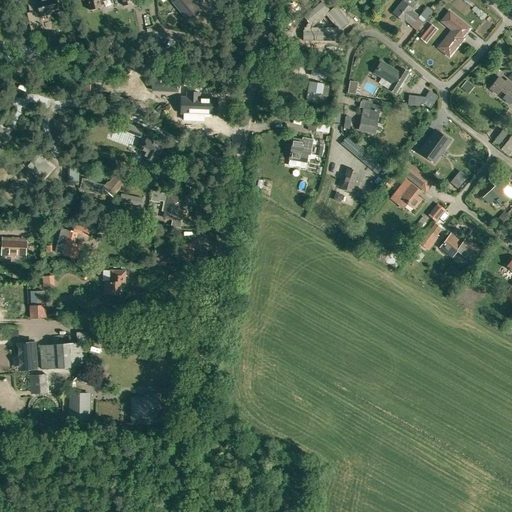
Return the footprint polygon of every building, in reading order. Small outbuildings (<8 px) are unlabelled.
[(44,15),(46,15),(45,14),(59,10),(55,0),(42,0),(28,4),(31,14),(28,15),(33,31),(42,29),(39,17),(40,17),(41,20),(42,20),(41,15),(44,14),(44,15)] [(121,0),(122,5),(141,1),(141,0),(86,0),(89,9),(102,6),(100,0),(121,0)] [(191,21),(202,12),(194,3),(197,0),(176,0),(175,2),(191,21)] [(415,1),(413,0),(403,0),(403,1),(402,0),(393,12),(403,21),(404,19),(411,25),(419,16),(412,10),(413,9),(411,7),(415,1)] [(304,32),(304,33),(306,33),(306,41),(304,41),(304,42),(343,43),(343,41),(341,41),(341,33),(343,33),(343,32),(343,30),(343,31),(344,30),(343,29),(346,26),(349,24),(350,25),(351,24),(336,7),(331,12),(329,11),(323,3),(304,19),(305,20),(306,19),(311,24),(309,25),(307,27),(307,29),(307,32),(305,32),(304,32)] [(428,15),(424,11),(419,17),(423,21),(428,15)] [(453,30),(439,48),(450,57),(464,39),(462,38),(470,29),(450,12),(442,21),(453,30)] [(431,36),(436,29),(431,25),(426,32),(431,36)] [(98,53),(106,51),(103,41),(96,43),(96,45),(97,49),(98,53)] [(400,72),(382,60),(374,73),(382,78),(379,83),(395,93),(408,72),(402,68),(400,72)] [(311,76),(324,78),(326,71),(323,71),(324,64),(314,61),(311,76)] [(177,93),(178,78),(152,77),(151,92),(177,93)] [(509,104),(511,101),(511,83),(507,80),(505,82),(499,78),(491,88),(498,94),(502,89),(506,93),(502,98),(509,104)] [(318,95),(328,96),(330,84),(313,81),(311,87),(310,87),(308,98),(317,100),(318,95)] [(466,81),(461,87),(465,90),(470,84),(466,81)] [(426,96),(422,103),(431,108),(435,102),(438,97),(429,91),(426,96)] [(182,102),(181,113),(184,113),(184,120),(196,121),(197,114),(204,114),(204,117),(212,117),(213,114),(214,114),(214,106),(217,106),(217,98),(199,98),(199,93),(197,93),(190,92),(187,92),(187,97),(185,97),(184,102),(182,102)] [(375,134),(382,106),(362,101),(360,107),(364,108),(359,130),(375,134)] [(309,121),(307,129),(315,131),(317,123),(309,121)] [(330,133),(331,126),(318,123),(316,131),(330,133)] [(0,144),(9,138),(2,128),(0,129),(0,144)] [(435,129),(420,151),(434,161),(449,140),(435,129)] [(166,145),(147,136),(140,151),(144,152),(142,157),(157,164),(166,145)] [(347,136),(340,143),(372,170),(378,162),(347,136)] [(294,137),(289,160),(290,160),(306,163),(307,163),(308,155),(310,155),(313,139),(302,137),(302,139),(294,137)] [(52,168),(37,155),(27,166),(43,179),(52,168)] [(406,158),(397,169),(418,186),(427,175),(406,158)] [(70,163),(70,186),(79,186),(79,163),(70,163)] [(347,169),(341,188),(356,192),(359,183),(354,181),(357,172),(347,169)] [(503,189),(508,185),(510,183),(497,170),(490,177),(497,184),(483,197),(490,205),(495,200),(500,207),(510,196),(503,189)] [(96,180),(82,177),(80,190),(105,195),(108,192),(113,197),(126,182),(117,173),(106,185),(95,182),(96,180)] [(399,176),(395,173),(386,184),(390,188),(399,176)] [(456,175),(450,182),(458,188),(463,182),(456,175)] [(408,201),(407,203),(415,208),(422,199),(415,193),(418,189),(406,179),(396,192),(408,201)] [(185,197),(153,191),(151,200),(159,202),(160,200),(164,201),(162,211),(164,211),(163,218),(172,220),(171,226),(180,228),(182,221),(180,220),(185,197)] [(74,194),(68,192),(65,201),(71,203),(74,194)] [(142,197),(121,192),(119,201),(141,206),(142,197)] [(438,204),(433,210),(430,215),(437,220),(445,209),(438,204)] [(511,217),(511,216),(507,213),(505,211),(497,220),(505,226),(511,217)] [(416,224),(420,227),(426,220),(422,216),(416,224)] [(45,224),(30,223),(30,231),(37,231),(37,235),(44,235),(45,224)] [(443,228),(436,223),(429,232),(436,237),(443,228)] [(80,244),(81,236),(87,237),(89,228),(76,224),(73,231),(61,228),(55,252),(72,257),(76,258),(80,244)] [(429,232),(423,241),(432,248),(438,239),(436,237),(429,232)] [(480,250),(466,239),(463,242),(457,237),(456,239),(450,235),(442,246),(443,247),(442,248),(448,252),(449,251),(453,255),(457,250),(471,261),(480,250)] [(26,239),(3,238),(2,254),(16,255),(16,257),(25,257),(26,239)] [(192,241),(181,241),(181,259),(192,259),(192,241)] [(110,269),(110,280),(105,280),(104,293),(123,294),(123,283),(126,283),(126,270),(110,269)] [(54,277),(42,278),(43,288),(55,287),(54,277)] [(77,342),(40,346),(42,370),(88,366),(87,341),(90,341),(89,331),(76,332),(77,342)] [(34,343),(28,343),(18,344),(19,357),(20,369),(26,368),(36,367),(34,343)] [(105,370),(101,376),(106,380),(110,373),(105,370)] [(49,392),(48,373),(30,374),(31,393),(49,392)] [(146,396),(131,397),(131,424),(158,424),(159,408),(163,408),(163,393),(146,392),(146,396)] [(89,394),(70,393),(70,419),(89,419),(89,394)]
